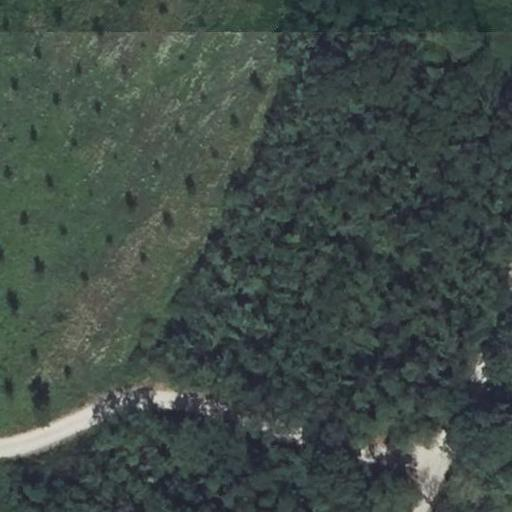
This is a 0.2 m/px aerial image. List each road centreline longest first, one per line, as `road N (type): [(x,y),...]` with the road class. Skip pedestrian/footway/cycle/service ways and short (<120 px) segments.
road 1 (track): [(434,462),(161,395),(110,401),(0,447)]
road 2 (track): [(413,511),(511,286)]
